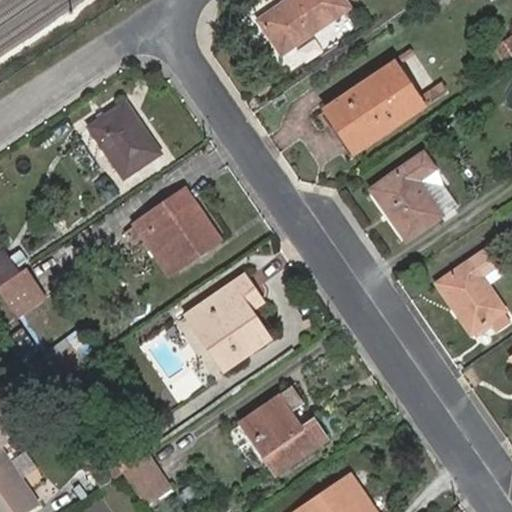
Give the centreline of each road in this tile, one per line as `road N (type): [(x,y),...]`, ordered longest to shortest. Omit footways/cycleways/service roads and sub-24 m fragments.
road 1 (residential): [(505,511),(160,7)]
road 2 (residential): [(160,7),(0,117)]
